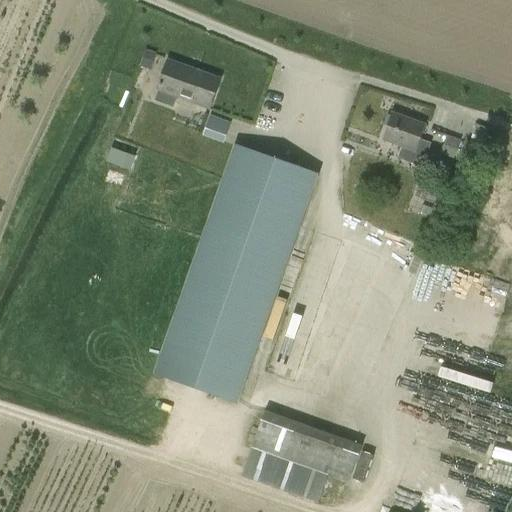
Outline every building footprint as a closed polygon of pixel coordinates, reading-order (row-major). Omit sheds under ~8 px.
[(156,54),(146,50),(141,66),(151,69),(156,54)] [(178,99),(209,110),(220,79),(167,60),(156,91),(158,92),(155,101),(175,108),(178,99)] [(422,167),(430,143),(420,140),(426,125),(392,113),(382,141),(401,148),(397,159),(422,167)] [(210,114),(201,133),(222,142),(230,122),(210,114)] [(133,157),(112,149),(107,161),(129,169),(133,157)] [(235,401),(315,175),(238,149),(158,374),(235,401)] [(332,321),(370,329),(376,300),(339,292),(332,321)] [(272,364),(296,370),(314,298),(305,296),(301,311),(287,308),(272,364)] [(320,504),(330,476),(349,483),(362,445),(268,411),(245,477),(320,504)]
